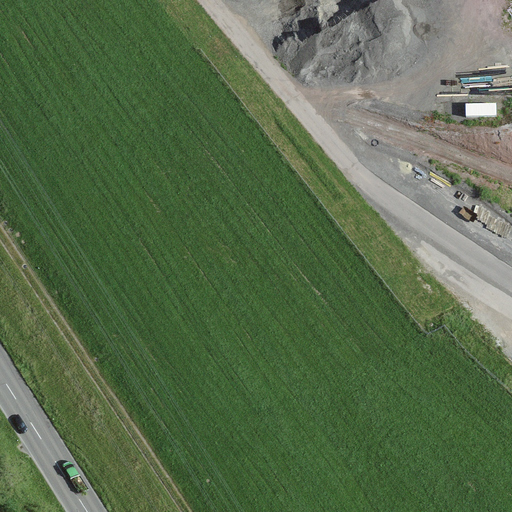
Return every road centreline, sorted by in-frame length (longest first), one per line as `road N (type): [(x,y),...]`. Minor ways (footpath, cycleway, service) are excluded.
road 1 (track): [(195,511),(0,217)]
road 2 (primary): [(81,511),(0,384)]
